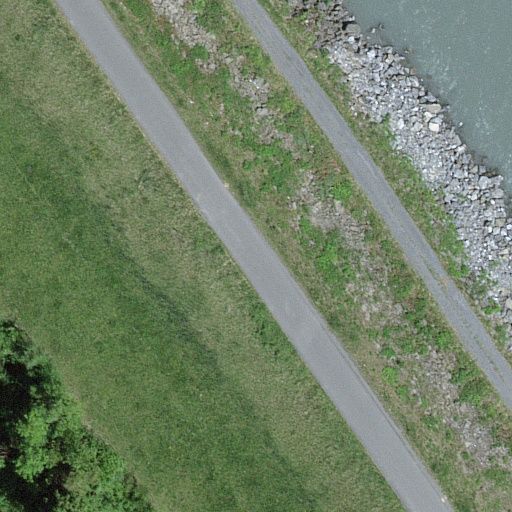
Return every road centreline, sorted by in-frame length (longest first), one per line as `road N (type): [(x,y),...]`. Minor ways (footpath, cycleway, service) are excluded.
road 1 (track): [(74,0),(432,511)]
road 2 (track): [(511,400),(337,114),(256,0)]
